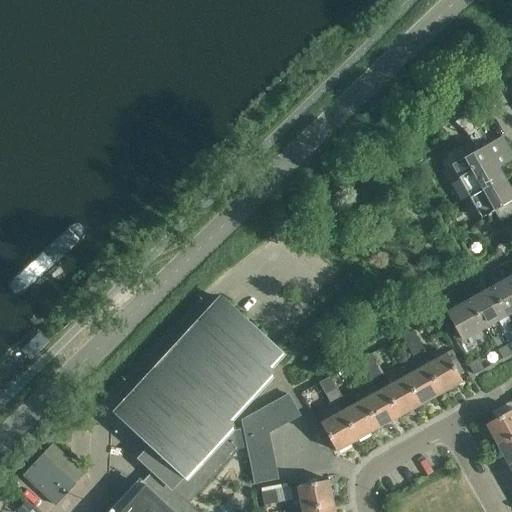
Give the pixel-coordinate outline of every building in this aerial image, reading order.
[(511,159),(511,154),(503,139),(503,138),(452,168),(469,198),(503,179),(497,168),(511,159)] [(469,198),(481,218),(493,211),(499,221),(511,214),(511,188),(509,190),(503,179),(469,198)] [(74,210),(0,277),(0,291),(24,321),(104,244),(74,210)] [(506,316),(511,312),(511,275),(491,288),(506,316)] [(485,328),(506,316),(491,288),(469,300),(485,328)] [(176,490),(189,503),(238,450),(230,419),(271,375),(269,367),(281,354),(221,299),(116,412),(151,445),(139,458),(153,471),(141,484),(164,503),(176,490)] [(463,340),(485,328),(469,300),(447,312),(463,340)] [(0,304),(0,342),(19,326),(0,304)] [(413,330),(407,333),(419,355),(425,352),(413,330)] [(407,333),(401,336),(414,359),(419,355),(407,333)] [(502,359),(511,353),(511,347),(509,343),(497,350),(502,359)] [(366,356),(378,379),(384,375),(371,353),(366,356)] [(425,365),(441,393),(462,382),(446,353),(425,365)] [(372,382),(378,379),(366,356),(360,360),(372,382)] [(473,374),(483,369),(477,359),(468,364),(473,374)] [(420,405),(441,393),(425,365),(404,376),(420,405)] [(324,380),(336,402),(342,398),(330,376),(324,380)] [(399,417),(420,405),(404,376),(383,388),(399,417)] [(336,402),(324,380),(319,382),(311,386),(315,393),(321,389),(331,405),(336,402)] [(378,428),(399,417),(383,388),(363,400),(378,428)] [(288,395),(278,401),(267,407),(279,428),(300,416),(288,395)] [(358,440),(378,428),(363,400),(342,411),(358,440)] [(269,433),(279,428),(267,407),(257,412),(269,433)] [(497,446),(511,437),(511,409),(485,424),(497,446)] [(336,452),(358,440),(342,411),(320,423),(336,452)] [(271,444),(269,433),(257,412),(242,421),(248,448),(271,444)] [(509,467),(511,464),(511,437),(497,446),(509,467)] [(70,489),(85,473),(53,443),(23,475),(55,505),(70,489)] [(250,460),(274,456),(271,444),(248,448),(250,460)] [(252,471),(276,466),(274,456),(250,460),(252,471)] [(276,466),(252,471),(255,484),(278,479),(276,466)] [(301,510),(333,504),(328,480),(297,487),(301,510)] [(198,511),(189,503),(176,490),(164,503),(141,484),(141,483),(113,511),(198,511)] [(263,505),(278,502),(275,490),(261,493),(263,505)]
